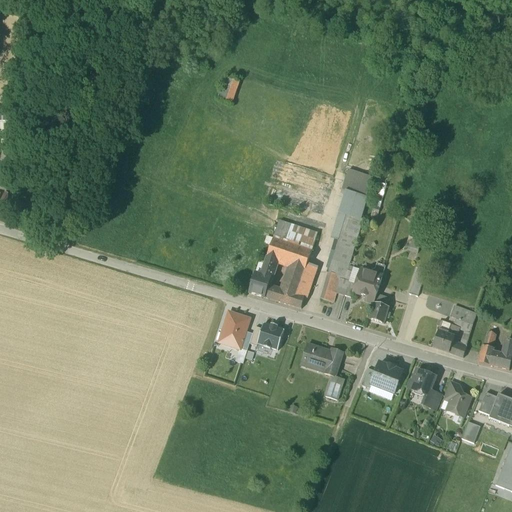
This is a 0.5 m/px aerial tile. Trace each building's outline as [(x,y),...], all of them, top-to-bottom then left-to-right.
[(243,83),(228,77),(219,98),(235,104),(243,83)] [(368,190),(344,182),(340,193),(365,202),(368,190)] [(336,248),(321,300),(333,303),(336,294),(335,294),(339,279),(344,281),(363,220),(346,215),(335,247),(336,248)] [(279,221),(272,241),(310,254),(317,234),(279,221)] [(310,254),(272,241),(266,260),(276,263),(284,266),(289,267),(304,272),(307,264),(310,254)] [(261,277),(255,275),(249,294),(264,298),(268,287),(276,263),(266,260),(261,277)] [(304,272),(297,296),(303,298),(307,299),(317,267),(307,264),(304,272)] [(289,267),(282,291),(297,296),(304,272),(289,267)] [(382,275),(361,268),(356,285),(353,294),(354,294),(366,297),(364,301),(374,304),(382,275)] [(344,281),(339,279),(335,294),(336,294),(345,297),(349,282),(344,281)] [(422,284),(413,281),(409,294),(417,297),(422,284)] [(356,285),(349,282),(345,297),(352,299),(354,294),(353,294),(356,285)] [(297,296),(282,291),(268,287),(264,298),(301,310),(304,300),(303,300),(303,298),(297,296)] [(386,308),(374,304),(369,320),(384,325),(386,318),(389,318),(391,315),(388,314),(391,304),(388,303),(386,308)] [(461,309),(454,307),(450,318),(457,320),(461,309)] [(476,315),(461,309),(457,320),(472,326),(476,315)] [(249,320),(229,314),(220,344),(240,350),(245,332),(249,320)] [(450,318),(447,324),(451,325),(451,326),(465,331),(470,333),(472,326),(457,320),(450,318)] [(447,324),(442,322),(438,333),(447,336),(451,326),(451,325),(447,324)] [(270,349),(278,352),(284,332),(277,329),(278,327),(271,325),(270,327),(263,325),(262,330),(257,345),(264,347),(263,348),(270,350),(270,349)] [(252,335),(249,345),(257,347),(257,345),(262,330),(255,327),(252,335)] [(252,335),(245,332),(240,350),(247,352),(249,345),(252,335)] [(447,336),(438,333),(433,348),(449,354),(455,335),(450,334),(451,333),(448,332),(447,336)] [(463,337),(459,348),(457,347),(453,355),(463,359),(468,339),(463,337)] [(495,341),(486,338),(478,364),(487,366),(489,359),(495,341)] [(501,361),(489,359),(487,366),(509,371),(511,357),(511,343),(506,342),(501,361)] [(332,350),(331,353),(307,345),(300,364),(302,365),(302,363),(328,371),(326,375),(324,374),(324,375),(332,377),(335,378),(343,354),(332,350)] [(403,374),(379,365),(375,373),(369,390),(393,399),(403,374)] [(363,387),(369,390),(375,373),(369,371),(363,387)] [(428,376),(425,375),(424,373),(417,371),(413,382),(410,383),(409,385),(410,389),(410,390),(428,397),(430,391),(436,378),(429,375),(428,376)] [(335,378),(332,377),(325,397),(337,401),(343,380),(335,378)] [(451,384),(444,401),(450,403),(457,386),(451,384)] [(450,403),(447,413),(457,416),(458,414),(464,417),(471,400),(470,398),(467,397),(466,398),(462,396),(460,391),(461,389),(460,387),(457,386),(450,403)] [(442,396),(430,391),(428,397),(424,407),(436,412),(442,396)] [(490,417),(497,398),(486,394),(478,412),(490,417)] [(511,401),(498,396),(497,398),(490,417),(511,425),(511,401)] [(480,428),(469,424),(462,441),(474,445),(480,428)] [(511,448),(510,448),(496,487),(511,492),(511,448)]
